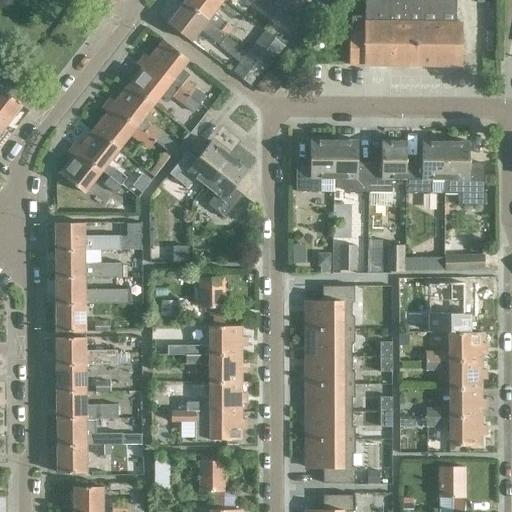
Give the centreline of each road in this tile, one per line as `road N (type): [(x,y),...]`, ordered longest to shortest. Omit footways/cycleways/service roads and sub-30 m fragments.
road 1 (residential): [(511,109),(280,108),(269,118),(276,511)]
road 2 (residential): [(145,0),(35,149),(25,180),(33,297),(27,511)]
